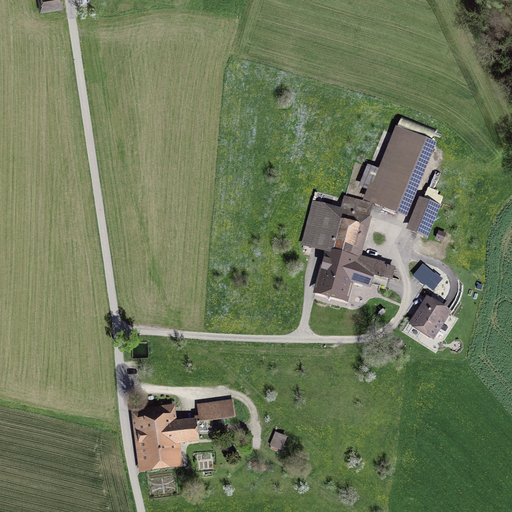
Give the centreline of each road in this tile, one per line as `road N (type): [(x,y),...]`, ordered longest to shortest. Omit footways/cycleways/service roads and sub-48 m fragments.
road 1 (unclassified): [(68,0),(141,511)]
road 2 (track): [(391,253),(405,297),(395,321),(367,338),(116,330)]
road 3 (track): [(445,302),(449,272),(436,261),(391,253),(430,161)]
road 4 (track): [(120,386),(246,400),(256,447)]
